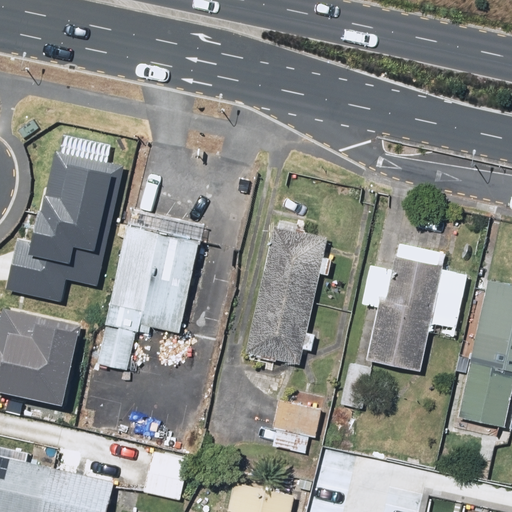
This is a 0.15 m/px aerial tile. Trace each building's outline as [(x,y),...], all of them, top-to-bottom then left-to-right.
[(87,246),(103,171),(62,162),(54,200),(34,196),(23,247),(58,254),(61,240),(87,246)] [(308,233),(309,228),(271,221),(243,362),(296,373),(300,351),(311,353),(314,335),(308,334),(320,275),(329,277),(332,258),(322,256),(326,237),(308,233)] [(199,246),(130,228),(94,365),(120,372),(135,314),(178,325),(199,246)] [(420,374),(429,333),(453,338),(467,275),(440,269),(443,254),(398,244),(391,273),(367,268),(359,304),(379,308),(367,363),(420,374)] [(511,286),(486,281),(456,418),(511,430),(511,286)] [(0,391),(52,404),(71,321),(0,303),(0,391)] [(299,408),(278,402),(270,430),(277,432),(273,445),(311,456),(316,439),(324,441),(335,399),(304,391),(299,408)] [(106,511),(114,481),(0,455),(0,511),(106,511)] [(188,465),(151,458),(145,493),(181,500),(188,465)] [(290,511),(295,496),(237,483),(230,511),(290,511)]
